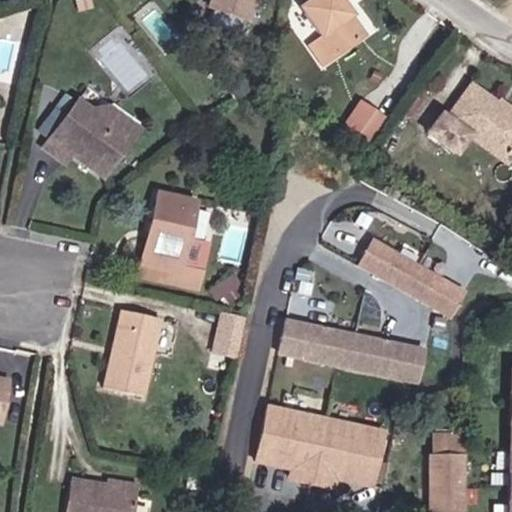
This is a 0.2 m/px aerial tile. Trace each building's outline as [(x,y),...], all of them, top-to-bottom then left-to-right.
[(213,0),(212,7),(252,21),(258,0),(213,0)] [(312,0),(301,10),(321,38),(312,44),(330,66),(369,36),(344,0),(312,0)] [(501,104),(473,84),(450,115),(444,112),(428,137),(462,159),(475,142),(511,167),(511,104),(504,99),(501,104)] [(93,108),(80,100),(41,150),(69,169),(73,161),(105,180),(143,130),(112,105),(93,108)] [(388,116),(362,100),(348,126),(374,142),(388,116)] [(199,201),(158,192),(144,260),(187,270),(199,201)] [(469,295),(375,240),(360,269),(456,321),(469,295)] [(163,322),(122,311),(105,389),(147,398),(163,322)] [(246,320),(222,313),(214,357),(239,361),(246,320)] [(428,349),(288,319),(279,356),(423,386),(428,349)] [(511,511),(511,374),(500,375),(499,403),(490,403),(489,428),(500,428),(499,483),(489,483),(489,507),(499,507),(499,511),(511,511)] [(499,403),(500,375),(490,375),(490,403),(499,403)] [(0,424),(7,425),(15,382),(0,378),(0,424)] [(386,431),(269,407),(257,463),(296,473),(295,482),(339,491),(340,481),(378,488),(386,431)] [(499,483),(500,428),(489,428),(489,483),(499,483)] [(469,511),(469,432),(433,433),(433,511),(469,511)] [(111,485),(71,479),(66,511),(133,511),(137,485),(111,481),(111,485)]
